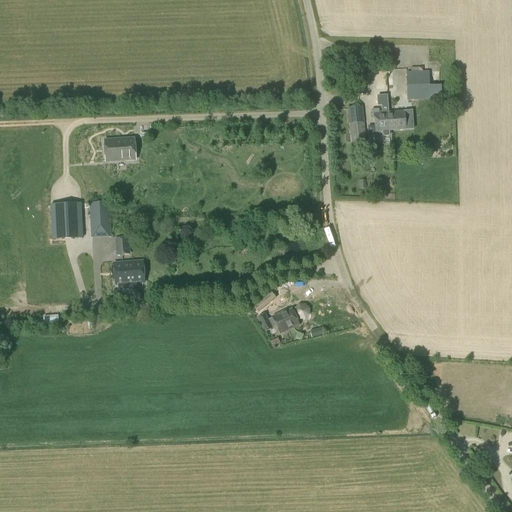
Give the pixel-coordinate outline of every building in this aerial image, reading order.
[(429,72),(406,72),(407,101),(430,100),(430,98),(438,98),(438,94),(437,85),(429,86),(429,72)] [(365,95),(365,75),(351,74),(351,94),(365,95)] [(378,110),(372,110),(372,118),(374,118),(375,126),(375,132),(382,132),(382,135),(384,137),(388,137),(390,135),(389,131),(414,130),(412,111),(388,112),(387,96),(378,97),(378,106),(382,106),(383,112),(378,112),(378,110)] [(352,144),(366,142),(362,107),(348,108),(352,144)] [(72,126),(72,138),(84,138),(85,126),(72,126)] [(105,163),(136,161),(135,138),(104,140),(105,163)] [(412,144),(397,144),(397,157),(412,157),(412,144)] [(109,202),(89,203),(90,225),(110,224),(109,202)] [(82,203),(50,205),(52,240),(83,239),(82,203)] [(164,222),(158,226),(162,232),(168,228),(164,222)] [(95,262),(110,262),(111,230),(97,230),(97,238),(95,238),(95,262)] [(117,255),(129,254),(128,238),(116,239),(117,255)] [(144,260),(113,263),(115,286),(145,284),(144,260)] [(90,271),(91,289),(99,289),(98,271),(90,271)] [(310,315),(309,309),(305,305),(298,305),(295,309),(294,314),(292,309),(286,312),(285,311),(272,317),(272,318),(276,326),(281,334),(299,325),(298,323),(299,320),(305,319),(310,315)] [(268,321),(265,315),(258,318),(264,332),(272,329),(271,328),(268,321)] [(312,338),(324,335),(322,328),(310,331),(312,338)]
